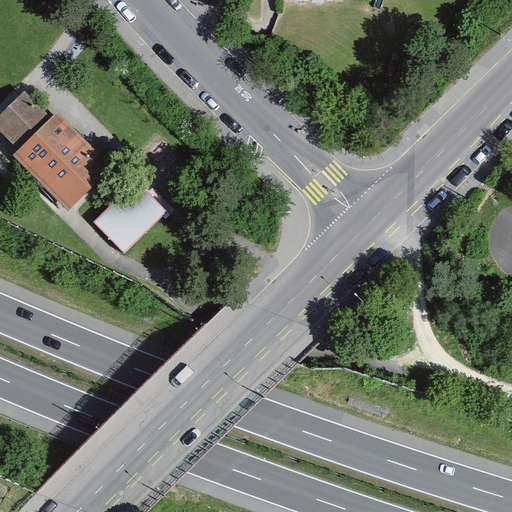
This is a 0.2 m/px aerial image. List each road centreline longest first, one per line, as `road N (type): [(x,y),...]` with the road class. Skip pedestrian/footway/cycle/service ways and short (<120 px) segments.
road 1 (motorway): [(511,498),(275,422),(0,312)]
road 2 (unclassified): [(370,224),(82,510)]
road 3 (motorway): [(0,379),(348,511)]
road 4 (residential): [(370,224),(144,0)]
road 5 (track): [(380,214),(417,261),(430,359),(511,390)]
road 6 (unclassified): [(511,84),(370,224)]
